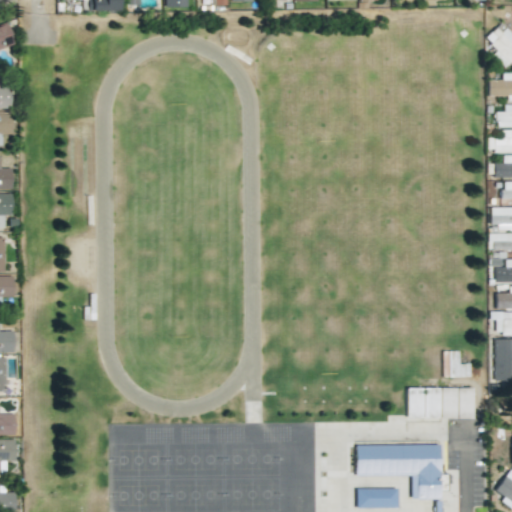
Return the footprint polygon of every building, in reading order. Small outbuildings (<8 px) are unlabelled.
[(117,11),(116,0),(85,0),(86,11),(117,11)] [(162,0),(163,8),(185,8),(184,0),(162,0)] [(511,57),(511,36),(498,23),(483,39),(494,50),(489,55),(502,68),(511,57)] [(0,26),(0,48),(12,44),(6,25),(0,26)] [(485,96),(505,96),(505,101),(511,101),(511,73),(500,73),(500,80),(485,80),(485,96)] [(0,108),(8,109),(9,87),(0,86),(0,108)] [(511,104),(501,105),(501,111),(493,112),(493,127),(511,126),(511,104)] [(0,134),(9,134),(9,112),(0,112),(0,134)] [(511,130),(497,130),(497,138),(485,138),(485,153),(511,152),(511,130)] [(511,155),(500,156),(500,163),(491,163),(490,178),(511,177),(511,155)] [(0,189),(10,189),(9,168),(0,168),(0,189)] [(511,182),(500,182),(500,199),(511,199),(511,182)] [(0,228),(3,228),(2,215),(10,215),(10,193),(0,193),(0,228)] [(511,207),(488,208),(488,224),(495,224),(496,231),(511,230),(511,207)] [(511,233),(486,234),(486,251),(511,250),(511,233)] [(511,259),(502,260),(502,267),(492,267),(492,283),(511,282),(511,259)] [(0,275),(0,297),(12,297),(11,276),(0,275)] [(493,293),(493,309),(511,308),(511,286),(506,286),(506,293),(493,293)] [(511,311),(487,312),(487,319),(493,319),(493,335),(511,335),(511,311)] [(0,353),(12,353),(11,331),(0,331),(0,353)] [(511,338),(491,339),(492,381),(507,380),(507,371),(511,370),(511,338)] [(457,351),(447,351),(448,378),(468,377),(468,364),(457,364),(457,351)] [(437,388),(405,388),(405,419),(438,418),(437,388)] [(454,419),(454,388),(438,388),(439,419),(454,419)] [(471,388),(455,388),(456,419),(471,419),(471,388)] [(13,414),(0,413),(0,435),(12,436),(13,414)] [(13,440),(0,439),(0,470),(4,470),(4,461),(13,461),(13,440)] [(353,446),(354,477),(408,476),(409,500),(438,500),(437,444),(353,446)] [(511,473),(507,470),(492,491),(501,497),(498,501),(510,509),(511,506),(511,473)] [(395,489),(362,489),(362,501),(354,501),(354,508),(368,508),(395,508),(395,489)] [(13,493),(0,492),(0,511),(13,511),(13,493)]
